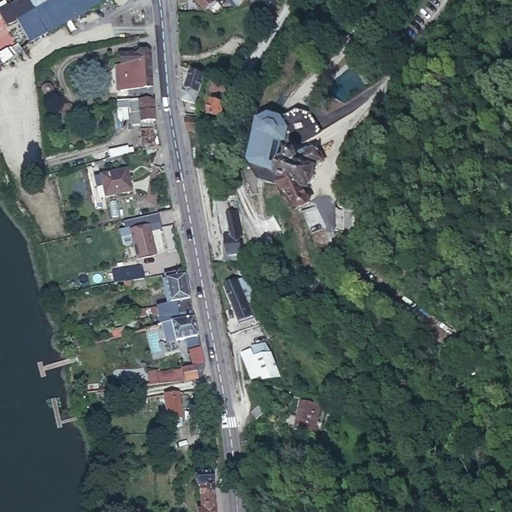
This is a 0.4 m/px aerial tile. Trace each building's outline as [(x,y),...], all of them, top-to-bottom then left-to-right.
[(30,45),(46,36),(28,0),(18,0),(10,5),(16,17),(30,45)] [(28,0),(46,36),(113,0),(28,0)] [(211,0),(193,0),(206,14),(216,5),(211,0)] [(226,17),(231,12),(222,0),(211,0),(216,5),(226,17)] [(222,0),(231,12),(245,1),(244,0),(222,0)] [(345,0),(340,6),(349,14),(356,5),(352,2),(353,0),(345,0)] [(10,5),(10,4),(1,8),(7,21),(16,17),(10,5)] [(153,107),(152,63),(121,56),(119,69),(126,69),(127,99),(141,101),(141,108),(153,107)] [(115,70),(118,109),(141,108),(141,101),(127,99),(126,69),(119,69),(115,70)] [(206,79),(194,74),(188,90),(201,95),(206,79)] [(188,90),(183,103),(196,108),(201,95),(188,90)] [(232,105),(234,98),(215,90),(212,97),(232,105)] [(128,130),(154,124),(153,107),(141,108),(118,109),(110,109),(111,120),(126,119),(128,130)] [(213,121),(225,125),(229,114),(218,109),(213,121)] [(184,120),(200,116),(193,114),(195,110),(183,112),(184,120)] [(184,120),(185,131),(202,129),(200,116),(184,120)] [(285,150),(290,156),(299,149),(302,153),(325,135),(311,118),(298,116),(286,124),(269,122),(258,131),(256,144),(260,148),(261,148),(262,133),(272,126),(283,127),(290,137),(288,148),(285,150)] [(261,178),(285,180),(288,171),(295,167),(294,166),(295,163),(290,156),(285,150),(288,148),(290,137),(283,127),(272,126),(262,133),(261,148),(260,148),(257,173),(261,178)] [(142,153),(159,149),(155,131),(139,134),(142,153)] [(102,150),(106,163),(131,157),(128,143),(102,150)] [(285,180),(304,213),(317,206),(309,193),(310,191),(313,192),(317,173),(315,173),(315,170),(327,164),(320,153),(308,160),(308,159),(302,163),(301,162),(298,161),(295,163),(294,166),(295,167),(288,171),(285,180)] [(98,180),(104,201),(127,195),(122,173),(98,180)] [(156,254),(151,230),(160,228),(156,213),(138,217),(140,224),(128,227),(136,258),(156,254)] [(215,241),(222,260),(233,256),(226,237),(215,241)] [(233,256),(222,260),(219,260),(221,265),(234,259),(233,256)] [(400,269),(413,282),(421,273),(408,261),(400,269)] [(111,269),(113,281),(144,278),(142,265),(111,269)] [(186,314),(177,276),(157,280),(164,310),(170,309),(172,317),(186,314)] [(252,309),(259,306),(248,281),(240,285),(249,302),(252,309)] [(237,329),(244,326),(239,317),(247,313),(243,305),(249,302),(240,285),(240,284),(220,294),(237,329)] [(135,285),(107,292),(109,302),(137,295),(135,285)] [(244,326),(251,322),(257,320),(252,309),(249,302),(243,305),(247,313),(239,317),(244,326)] [(257,320),(251,322),(263,347),(276,342),(259,306),(252,309),(257,320)] [(188,321),(166,327),(170,346),(192,341),(188,321)] [(379,331),(377,353),(395,356),(398,333),(379,331)] [(247,357),(262,387),(276,381),(261,349),(247,357)] [(174,356),(177,372),(198,368),(195,352),(174,356)] [(176,373),(179,385),(198,382),(200,378),(198,368),(177,372),(176,373)] [(153,388),(179,385),(176,373),(150,376),(153,388)] [(93,397),(114,395),(112,383),(91,386),(93,397)] [(75,389),(78,400),(93,397),(91,386),(75,389)] [(172,399),(158,401),(162,426),(176,424),(172,399)] [(318,431),(320,401),(297,400),(295,430),(318,431)] [(209,511),(208,479),(186,479),(187,488),(192,489),(192,511),(209,511)]
